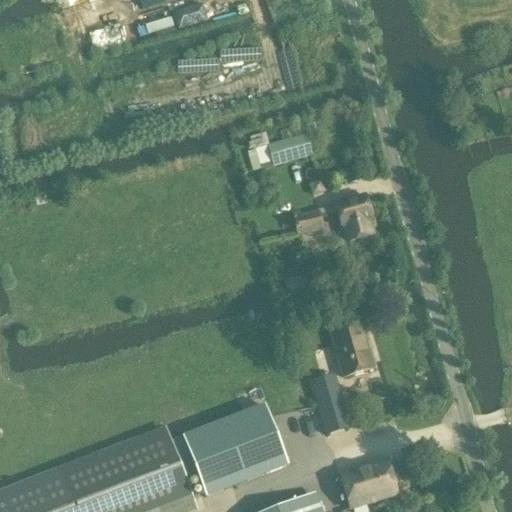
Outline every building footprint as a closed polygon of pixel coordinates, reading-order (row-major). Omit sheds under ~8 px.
[(311,157),(303,128),(279,134),(282,144),(268,148),(265,135),(251,139),(254,149),(245,152),(251,175),(311,157)] [(312,197),(323,194),(320,182),(309,185),(312,197)] [(369,221),(363,200),(329,209),(330,211),(317,215),(300,219),(298,213),(293,215),(298,236),(321,230),(319,219),(338,214),(341,228),(343,227),(347,244),(371,237),(367,221),(369,221)] [(342,380),(373,371),(360,326),(330,335),(342,380)] [(323,433),(344,430),(338,394),(317,398),(323,433)] [(168,439),(183,477),(192,473),(200,495),(281,462),(259,403),(168,439)] [(0,492),(0,511),(193,511),(196,511),(183,477),(168,439),(165,432),(48,477),(47,474),(0,492)] [(350,511),(394,497),(385,465),(340,478),(350,511)] [(308,511),(304,499),(270,511),(308,511)]
